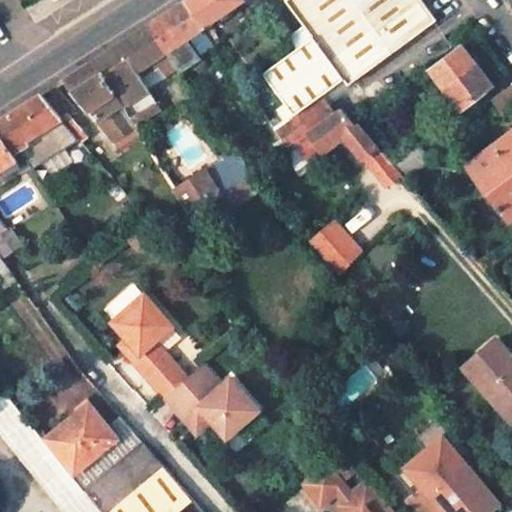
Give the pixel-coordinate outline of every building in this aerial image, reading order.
[(185,36),(203,24),(184,0),(146,26),(165,51),(185,36)] [(208,22),(238,0),(184,0),(203,24),(214,38),(218,35),(208,22)] [(287,0),(288,0),(316,37),(269,72),(300,115),(294,121),(297,124),(285,132),(296,147),(305,141),(339,118),(322,96),(344,80),(348,85),(435,21),(419,0),(287,0)] [(185,36),(200,58),(219,45),(214,38),(203,24),(185,36)] [(94,62),(127,110),(151,93),(142,79),(160,67),(165,74),(177,67),(165,51),(146,26),(94,62)] [(200,58),(185,36),(165,51),(177,67),(180,70),(200,58)] [(473,98),(490,85),(461,46),(430,69),(452,99),(466,89),(473,98)] [(138,126),(127,110),(94,62),(65,80),(117,141),(138,126)] [(84,144),(92,137),(73,115),(78,110),(57,85),(42,95),(62,118),(82,141),(84,144)] [(511,85),(493,99),(503,113),(511,106),(511,85)] [(473,98),(466,89),(452,99),(460,108),(473,98)] [(32,150),(26,141),(62,118),(42,95),(0,121),(0,184),(24,168),(18,159),(24,155),(32,150)] [(386,152),(387,153),(396,148),(364,112),(351,122),(357,129),(362,125),(386,152)] [(335,153),(355,139),(365,155),(367,154),(373,162),(386,152),(362,125),(357,129),(351,122),(344,114),(339,118),(305,141),(318,159),(331,150),(335,153)] [(32,150),(24,155),(34,170),(82,141),(62,118),(26,141),(32,150)] [(511,131),(467,166),(507,220),(511,216),(511,131)] [(402,170),(407,176),(429,160),(414,141),(391,158),(402,170)] [(240,149),(180,188),(197,213),(238,186),(258,173),(240,149)] [(387,153),(386,152),(373,162),(389,181),(402,170),(391,158),(387,153)] [(271,187),(258,173),(238,186),(250,201),(271,187)] [(158,229),(144,213),(125,229),(138,245),(158,229)] [(362,245),(335,214),(311,235),(340,268),(362,245)] [(0,236),(8,230),(0,218),(0,236)] [(12,227),(8,230),(0,236),(0,252),(3,258),(23,243),(12,227)] [(0,269),(11,285),(18,280),(3,258),(0,252),(0,269)] [(173,321),(145,290),(113,318),(111,319),(127,337),(139,351),(131,358),(166,393),(189,373),(156,336),(173,321)] [(492,385),(511,408),(511,352),(498,336),(468,362),(489,387),(492,385)] [(139,351),(127,337),(119,343),(131,358),(139,351)] [(166,393),(164,395),(185,416),(200,402),(214,416),(230,431),(259,405),(230,374),(221,382),(202,361),(189,373),(166,393)] [(100,511),(87,494),(41,439),(4,394),(0,396),(0,433),(64,511),(100,511)] [(109,428),(88,402),(87,403),(88,405),(45,439),(73,474),(117,438),(109,428)] [(200,402),(185,416),(199,429),(214,416),(200,402)] [(484,511),(498,500),(460,455),(465,451),(438,417),(416,435),(426,447),(396,472),(413,492),(409,495),(423,511),(484,511)] [(142,442),(122,418),(109,428),(117,438),(72,475),(85,490),(142,442)] [(100,511),(181,511),(196,500),(147,445),(87,494),(100,511)] [(359,469),(343,451),(331,460),(346,479),(359,469)] [(353,490),(326,457),(302,478),(323,503),(337,490),(344,497),(353,490)] [(400,511),(370,475),(353,490),(344,497),(341,500),(350,511),(400,511)] [(498,500),(484,511),(495,511),(503,505),(498,500)]
